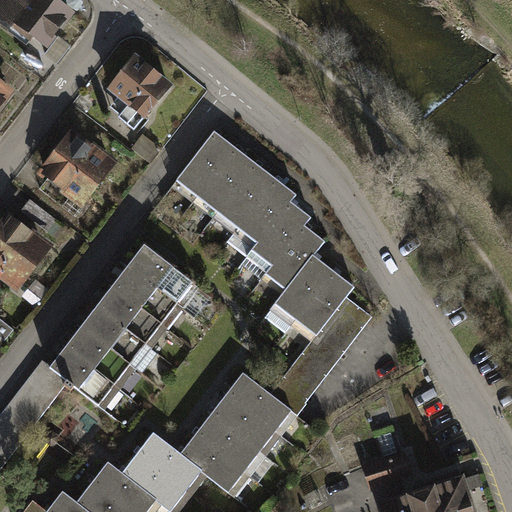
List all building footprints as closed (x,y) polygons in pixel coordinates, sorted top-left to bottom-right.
[(74,57),(101,22),(71,0),(69,0),(66,5),(59,0),(39,0),(20,26),(51,49),(56,43),(74,57)] [(114,91),(135,107),(125,121),(142,134),(176,89),(137,60),(114,91)] [(0,123),(13,133),(41,97),(6,70),(0,77),(0,123)] [(235,146),(216,131),(179,179),(198,194),(235,146)] [(91,199),(118,164),(82,137),(74,147),(67,142),(60,151),(67,157),(54,174),(61,179),(55,188),(91,215),(98,205),(91,199)] [(256,162),(235,146),(198,194),(218,210),(256,162)] [(277,179),(256,162),(218,210),(240,226),(277,179)] [(296,194),(277,179),(240,226),(259,241),(291,201),(296,194)] [(72,219),(49,201),(43,209),(66,227),(72,219)] [(311,217),(291,201),(259,241),(254,248),(274,264),(305,224),(311,217)] [(326,240),(305,224),(274,264),(267,273),(288,288),(315,254),(326,240)] [(0,270),(24,288),(51,253),(16,226),(6,240),(1,236),(0,236),(0,246),(1,247),(0,247),(0,270)] [(178,304),(193,283),(142,242),(126,263),(178,304)] [(337,271),(315,254),(288,288),(277,301),(299,319),(337,271)] [(163,323),(178,304),(126,263),(111,282),(163,323)] [(355,287),(337,271),(299,319),(317,334),(348,295),(355,287)] [(147,344),(163,323),(111,282),(96,304),(147,344)] [(280,382),(271,394),(295,412),(299,416),(308,405),(376,316),(348,295),(317,334),(280,382)] [(131,365),(147,344),(96,304),(80,325),(131,365)] [(0,337),(1,337),(10,325),(0,317),(0,337)] [(115,386),(131,365),(80,325),(64,347),(115,386)] [(99,407),(115,386),(64,347),(49,367),(68,382),(99,407)] [(40,361),(0,414),(0,468),(68,382),(49,367),(40,361)] [(277,434),(295,412),(271,394),(242,371),(225,393),(277,434)] [(260,455),(277,434),(225,393),(209,414),(260,455)] [(244,476),(260,455),(209,414),(192,435),(244,476)] [(227,497),(244,476),(192,435),(176,456),(200,475),(227,497)] [(184,495),(200,475),(176,456),(150,436),(134,456),(184,495)] [(376,482),(411,471),(404,450),(369,462),(376,482)] [(164,511),(170,511),(184,495),(134,456),(119,475),(155,504),(164,511)] [(123,511),(149,511),(155,504),(119,475),(105,465),(89,485),(123,511)] [(381,511),(476,511),(465,478),(380,507),(381,511)] [(123,511),(89,485),(73,505),(82,511),(123,511)] [(82,511),(73,505),(61,495),(47,511),(82,511)]
